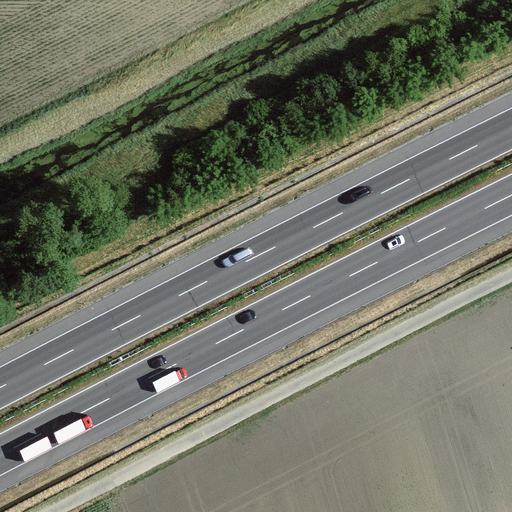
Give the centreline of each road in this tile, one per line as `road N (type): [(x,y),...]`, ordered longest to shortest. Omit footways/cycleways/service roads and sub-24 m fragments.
road 1 (motorway): [(0,455),(511,195)]
road 2 (motorway): [(511,128),(0,388)]
road 3 (track): [(511,274),(52,511)]
